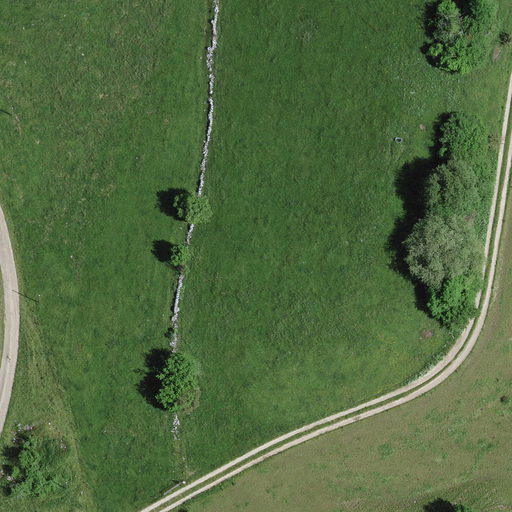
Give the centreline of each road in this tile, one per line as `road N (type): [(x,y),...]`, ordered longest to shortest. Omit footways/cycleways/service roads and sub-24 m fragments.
road 1 (track): [(154,511),(234,466),(459,363),(511,102)]
road 2 (track): [(0,379),(9,314),(0,257)]
